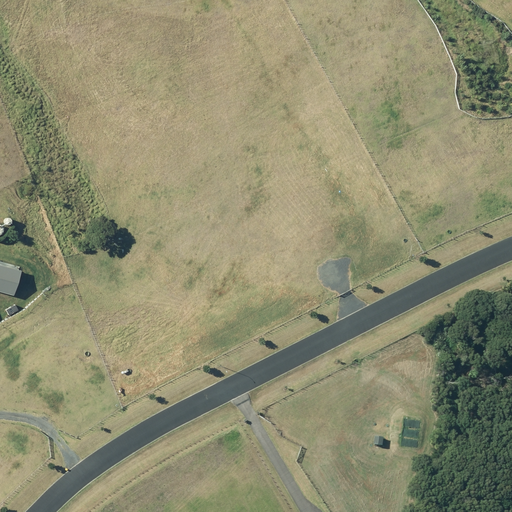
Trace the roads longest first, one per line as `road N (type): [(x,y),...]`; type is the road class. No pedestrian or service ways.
road 1 (unclassified): [(235,390),(511,247)]
road 2 (unclassified): [(45,511),(152,429),(235,390)]
road 3 (residential): [(303,511),(235,390)]
